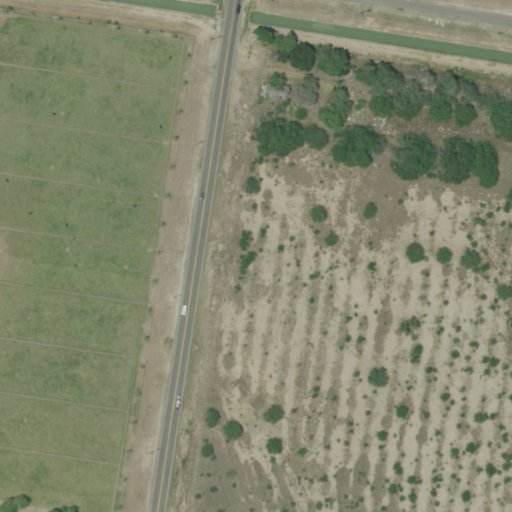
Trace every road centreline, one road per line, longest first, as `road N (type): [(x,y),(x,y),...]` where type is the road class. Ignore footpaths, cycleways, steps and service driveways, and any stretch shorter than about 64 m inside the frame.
road 1 (secondary): [(163,511),(238,0)]
road 2 (tertiary): [(366,0),(511,20)]
